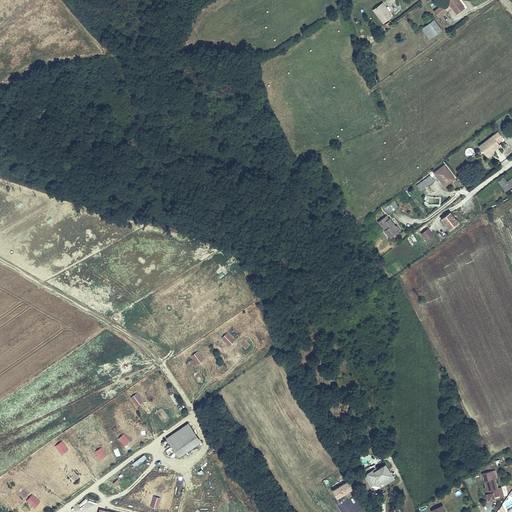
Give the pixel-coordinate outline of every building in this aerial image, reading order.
[(447,0),(442,5),(447,11),(452,6),(447,0)] [(447,0),(452,6),(457,13),(465,7),(459,0),(447,0)] [(370,11),(372,14),(383,6),(381,3),(370,11)] [(447,11),(442,5),(433,12),(437,17),(447,11)] [(383,6),(372,14),(381,25),(390,18),(383,8),(384,7),(383,6)] [(434,20),(422,29),(430,39),(442,30),(434,20)] [(501,133),(482,147),(489,156),(503,146),(499,142),(505,138),(501,133)] [(447,167),(437,175),(448,189),(454,184),(452,181),(456,179),(447,167)] [(432,178),(418,189),(422,195),(429,190),(429,189),(436,183),(432,178)] [(511,185),(510,182),(503,187),(507,192),(511,188),(511,185)] [(394,201),(383,208),(388,215),(399,208),(394,201)] [(452,213),(444,220),(453,231),(461,224),(452,213)] [(384,222),(391,230),(396,237),(407,229),(403,224),(402,225),(399,222),(395,218),(394,218),(392,215),(384,222)] [(430,232),(425,236),(424,237),(430,244),(436,240),(430,232)] [(249,347),(256,343),(250,333),(243,338),(249,347)] [(193,386),(199,381),(191,373),(185,378),(193,386)] [(145,403),(152,412),(159,406),(152,397),(145,403)] [(202,442),(191,424),(169,438),(180,455),(202,442)] [(113,437),(119,445),(125,440),(119,432),(113,437)] [(85,456),(91,451),(85,443),(79,448),(85,456)] [(170,447),(165,451),(170,456),(174,453),(170,447)] [(136,471),(149,462),(144,455),(131,464),(136,471)] [(77,464),(71,472),(80,479),(85,471),(77,464)] [(395,478),(386,464),(377,470),(375,467),(369,471),(368,478),(373,484),(381,479),(384,484),(395,478)] [(502,496),(500,486),(496,487),(493,477),(483,480),(485,486),(487,492),(485,493),(487,500),(494,498),(493,496),(498,494),(499,497),(502,496)] [(337,496),(352,487),(347,479),(332,489),(337,496)] [(3,502),(13,507),(17,499),(7,494),(3,502)] [(150,506),(158,509),(162,498),(154,495),(150,506)]
